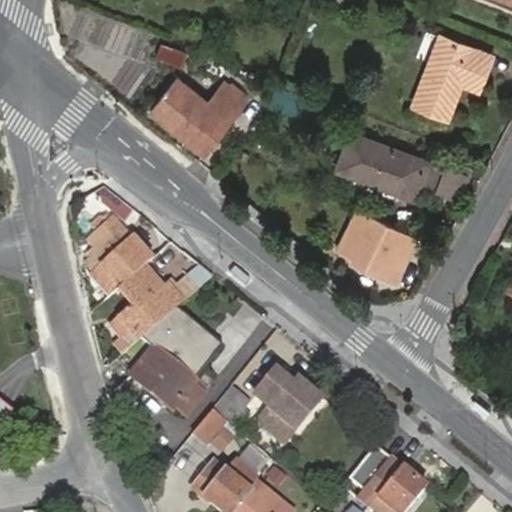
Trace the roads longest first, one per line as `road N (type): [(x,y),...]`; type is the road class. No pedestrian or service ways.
road 1 (tertiary): [(140,162),(397,372)]
road 2 (residential): [(102,464),(37,193)]
road 3 (residential): [(397,372),(511,166)]
road 4 (tertiary): [(10,57),(140,162)]
road 5 (tertiary): [(397,372),(511,464)]
road 6 (residential): [(37,193),(10,57)]
